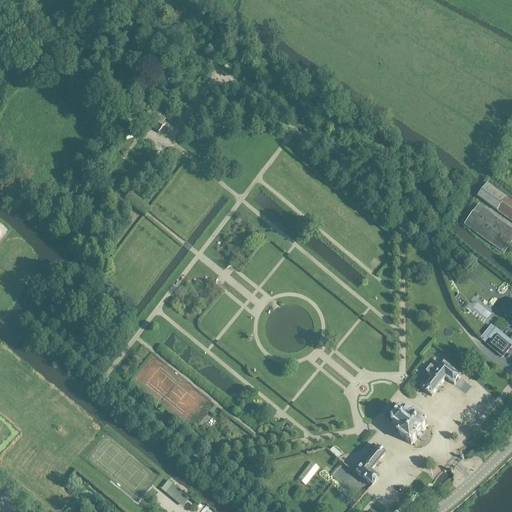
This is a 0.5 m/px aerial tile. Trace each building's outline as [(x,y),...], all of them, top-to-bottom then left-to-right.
[(165,126),(160,122),(149,113),(147,111),(146,113),(148,115),(144,119),(142,117),(141,119),(143,120),(143,121),(158,133),(165,126)] [(48,195),(53,189),(47,184),(42,190),(48,195)] [(478,197),(497,211),(506,198),(487,184),(478,197)] [(511,202),(507,199),(498,212),(511,222),(511,202)] [(504,254),(511,242),(511,229),(479,205),(465,225),(504,254)] [(459,294),(455,299),(458,308),(464,313),(470,305),(465,301),(466,301),(467,300),(459,294)] [(503,358),(511,346),(511,342),(509,340),(506,343),(502,339),(501,340),(496,336),(488,346),(503,358)] [(438,372),(431,367),(426,373),(433,379),(427,385),(424,382),(420,387),(432,397),(446,379),(454,386),(461,377),(444,364),(438,372)] [(415,414),(413,416),(412,417),(404,411),(400,411),(392,420),(393,425),(400,432),(398,435),(411,445),(412,444),(417,438),(422,432),(426,426),(427,427),(428,425),(415,414)] [(372,453),(355,473),(371,487),(378,479),(370,472),(384,455),(373,445),(368,450),(372,453)] [(329,452),(337,460),(341,455),(333,448),(329,452)] [(306,484),(320,468),(312,461),(298,478),(306,484)] [(339,464),(333,476),(347,483),(353,471),(339,464)] [(160,490),(182,507),(190,498),(168,480),(160,490)]
